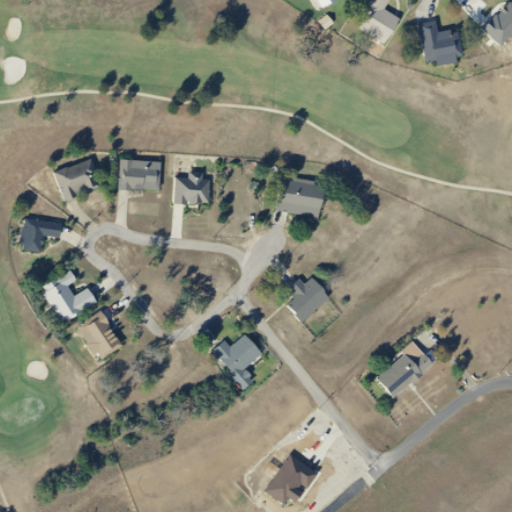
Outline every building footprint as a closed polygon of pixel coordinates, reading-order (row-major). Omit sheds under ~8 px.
[(387,44),(399,18),(384,11),(389,0),(371,0),(358,30),(387,44)] [(459,30),(438,33),(436,21),(419,24),(425,64),(435,62),(436,65),(463,61),(459,30)] [(122,162),(120,196),(138,197),(138,193),(166,194),(167,164),(122,162)] [(61,175),(70,207),(85,203),(84,198),(104,192),(96,164),(61,175)] [(194,174),(194,179),(181,178),(180,209),(192,209),(192,203),(198,204),(198,210),(215,211),(216,182),(209,182),(209,174),(194,174)] [(299,182),(297,190),(286,188),(281,214),(324,221),(328,197),(320,196),(321,185),(299,182)] [(30,222),(26,259),(44,261),(46,243),(65,245),(67,226),(30,222)] [(49,299),(69,331),(104,309),(94,292),(81,300),(76,293),(84,289),(77,277),(62,286),(61,282),(48,290),(52,297),(49,299)] [(296,292),(302,299),(290,311),(305,326),(309,322),(314,326),(339,303),(319,281),(310,289),(305,284),(296,292)] [(122,347),(101,312),(77,327),(98,361),(122,347)] [(215,353),(248,395),(258,387),(248,375),(267,360),(251,340),(237,351),(229,342),(215,353)] [(380,381),(394,401),(426,379),(423,374),(435,365),(419,343),(405,352),(410,360),(380,381)] [(295,457),(266,495),(288,511),(298,511),(304,505),(294,497),(302,488),(310,494),(323,478),(295,457)]
